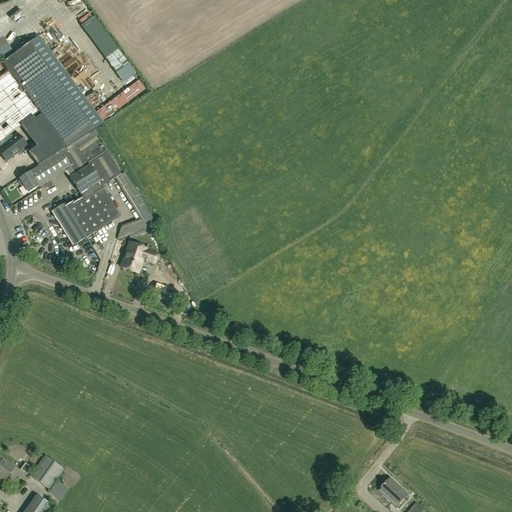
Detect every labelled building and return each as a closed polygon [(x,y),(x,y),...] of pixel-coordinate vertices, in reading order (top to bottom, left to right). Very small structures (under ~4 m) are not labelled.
[(103,124),(98,117),(99,116),(38,36),(23,47),(53,86),(32,101),(13,75),(0,83),(0,142),(10,135),(21,127),(38,149),(30,155),(39,166),(40,166),(60,153),(92,132),(103,124)] [(110,159),(92,132),(60,153),(40,166),(49,181),(64,171),(82,197),(107,181),(108,183),(121,175),(110,159)] [(12,137),(10,135),(0,142),(0,143),(2,146),(0,147),(0,153),(6,161),(17,152),(18,153),(27,147),(17,133),(12,137)] [(40,166),(39,166),(19,179),(28,193),(43,184),(45,188),(47,189),(51,187),(51,186),(48,181),(49,181),(40,166)] [(102,188),(108,183),(107,181),(82,197),(83,199),(67,206),(65,203),(53,210),(73,245),(119,216),(102,188)] [(130,243),(121,268),(138,274),(143,260),(154,264),(157,254),(146,250),(147,249),(130,243)] [(49,489),(63,469),(45,456),(30,476),(49,489)] [(14,466),(0,457),(0,477),(4,480),(14,466)] [(379,490),(397,507),(408,495),(390,479),(379,490)] [(68,488),(57,481),(49,492),(60,500),(68,488)] [(38,496),(26,511),(51,511),(55,508),(38,496)] [(428,511),(419,503),(410,511),(428,511)]
